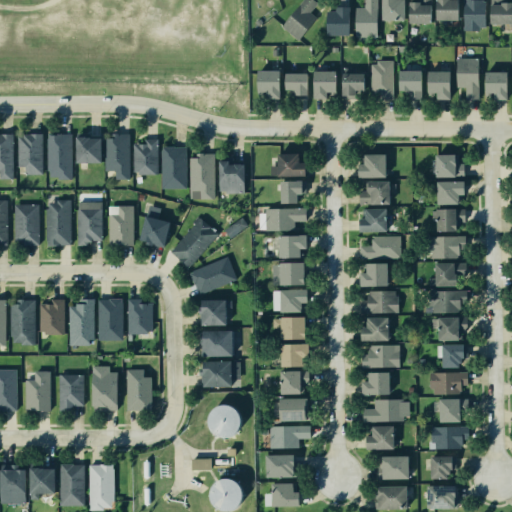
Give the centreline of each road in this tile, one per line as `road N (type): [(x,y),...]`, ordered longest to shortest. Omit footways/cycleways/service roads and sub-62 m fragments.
road 1 (residential): [(493,486),(487,132)]
road 2 (residential): [(337,478),(332,131)]
road 3 (residential): [(194,120),(511,132)]
road 4 (residential): [(0,103),(108,104),(194,120)]
road 5 (residential): [(0,437),(133,438),(159,427)]
road 6 (residential): [(157,277),(0,269)]
road 7 (residential): [(159,427),(174,389),(169,294),(157,277)]
